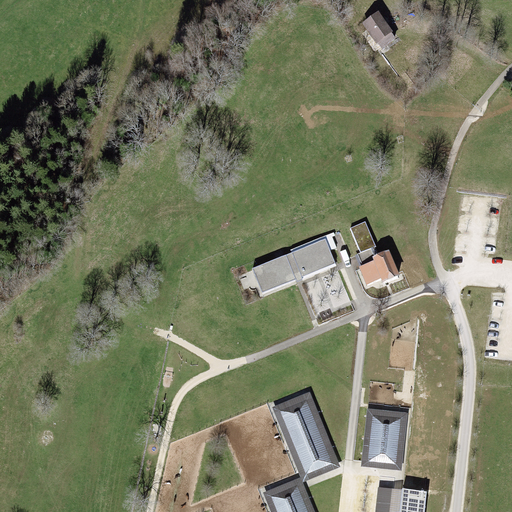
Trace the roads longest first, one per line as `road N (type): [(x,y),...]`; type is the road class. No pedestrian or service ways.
road 1 (unclassified): [(456,511),(470,364),(436,260),(433,222),(460,136),(511,67)]
road 2 (track): [(365,311),(343,511)]
road 3 (track): [(248,361),(195,383),(179,401),(150,511)]
